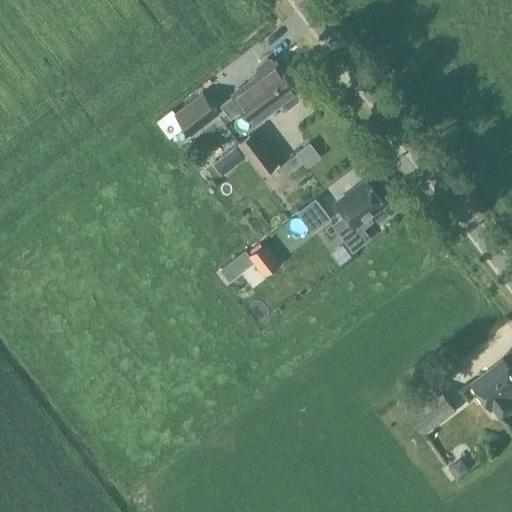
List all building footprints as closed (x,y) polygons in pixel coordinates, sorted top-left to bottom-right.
[(257,76),(232,95),(243,109),(287,75),(277,61),(274,63),(273,61),(267,60),(257,69),(256,74),(257,76)] [(298,90),(287,75),(243,109),(254,123),(298,90)] [(202,93),(174,113),(183,125),(190,134),(202,125),(196,118),(212,106),(202,93)] [(237,143),(262,176),(281,162),(256,129),(237,143)] [(223,174),(245,157),(236,145),(214,162),(223,174)] [(302,162),(296,153),(280,166),(286,174),(302,162)] [(337,202),(355,227),(385,204),(366,180),(337,202)] [(299,203),(308,228),(327,221),(318,196),(299,203)] [(266,244),(248,258),(251,262),(263,278),(281,265),(266,244)] [(219,270),(227,280),(251,262),(248,258),(243,251),(219,270)] [(493,409),(501,420),(511,411),(511,400),(509,397),(511,394),(511,371),(503,359),(471,383),(491,410),(493,409)] [(439,386),(405,411),(423,434),(456,410),(439,386)] [(448,467),(457,478),(469,469),(460,458),(448,467)]
